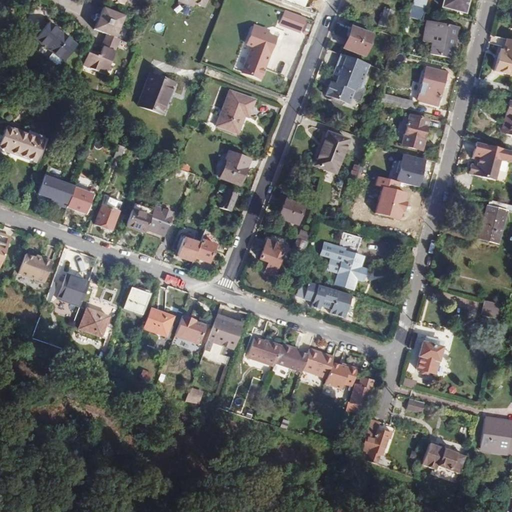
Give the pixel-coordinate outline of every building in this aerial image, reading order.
[(291,0),(291,3),(313,11),(317,0),(291,0)] [(413,0),(412,5),(424,9),(426,0),(413,0)] [(465,13),(468,0),(443,0),(442,7),(465,13)] [(410,6),(404,4),(401,13),(407,14),(410,6)] [(424,9),(412,5),(408,17),(422,21),(426,9),(425,9),(424,9)] [(99,15),(96,22),(93,30),(106,35),(101,46),(103,47),(98,59),(86,54),(82,66),(106,75),(108,70),(109,65),(114,51),(116,52),(120,40),(116,38),(125,16),(102,8),(99,15)] [(394,12),(383,8),(377,25),(387,29),(394,12)] [(305,19),(284,11),(281,19),(302,27),(305,19)] [(375,30),(353,22),(347,37),(350,39),(346,50),(365,57),(368,50),(375,30)] [(77,45),(47,23),(35,40),(64,62),(77,45)] [(459,27),(435,23),(434,28),(426,26),(423,42),(431,43),(429,55),(451,59),(453,44),(455,44),(459,27)] [(267,30),(254,26),(247,46),(252,47),(243,73),(260,79),(275,38),(265,35),(267,30)] [(374,52),(381,32),(375,30),(368,50),(374,52)] [(501,52),(500,52),(495,70),(511,74),(511,41),(507,40),(505,49),(504,53),(501,52)] [(50,54),(46,59),(59,66),(62,61),(50,54)] [(352,59),(341,55),(336,67),(347,71),(352,59)] [(389,73),(394,58),(388,57),(383,71),(389,73)] [(362,83),(368,65),(352,59),(347,71),(336,67),(333,74),(334,75),(338,76),(336,80),(335,82),(333,81),(330,82),(326,92),(328,94),(327,96),(349,104),(352,98),(354,92),(363,87),(362,83)] [(437,106),(447,73),(426,68),(417,101),(437,106)] [(174,83),(148,74),(137,106),(162,115),(174,83)] [(364,89),(363,87),(354,92),(352,98),(360,101),(364,89)] [(253,101),(229,92),(216,126),(237,134),(244,116),(247,117),(253,101)] [(416,103),(383,94),(380,103),(414,112),(416,103)] [(511,102),(507,102),(503,119),(509,121),(506,134),(511,135),(511,102)] [(417,119),(409,117),(403,141),(413,143),(412,148),(416,149),(417,144),(422,145),(423,144),(424,141),(423,139),(426,128),(416,125),(417,119)] [(509,121),(503,119),(499,132),(506,134),(509,121)] [(44,141),(5,126),(0,139),(0,150),(36,163),(44,141)] [(336,174),(348,140),(326,132),(314,166),(336,174)] [(509,164),(511,153),(511,151),(474,142),(470,158),(475,159),(473,165),(470,164),(468,174),(494,181),(499,162),(509,164)] [(124,147),(117,144),(113,157),(119,160),(124,147)] [(240,186),(250,160),(230,153),(220,178),(240,186)] [(416,166),(403,163),(399,178),(412,182),(416,166)] [(195,175),(178,168),(169,165),(166,173),(192,183),(195,175)] [(361,173),(359,172),(351,170),(348,179),(362,183),(364,176),(361,175),(361,173)] [(37,194),(51,199),(53,204),(66,208),(73,189),(73,187),(59,182),(57,179),(45,174),(37,194)] [(94,192),(74,185),(73,187),(73,189),(93,196),(94,192)] [(231,212),(238,191),(220,185),(218,192),(224,194),(219,208),(231,212)] [(383,194),(373,190),(368,203),(378,206),(380,202),(388,205),(394,188),(385,186),(383,194)] [(93,196),(73,189),(66,208),(85,215),(93,196)] [(303,207),(285,200),(278,218),(296,225),(303,207)] [(511,205),(489,200),(479,239),(497,244),(505,211),(511,212),(511,205)] [(118,212),(100,206),(93,225),(111,231),(118,212)] [(151,217),(146,230),(165,237),(173,214),(154,206),(151,217)] [(125,227),(145,234),(146,230),(151,217),(131,210),(125,227)] [(306,242),(308,233),(300,230),(297,239),(303,241),(306,242)] [(199,244),(194,258),(208,263),(212,254),(214,255),(217,247),(215,246),(216,243),(214,239),(210,234),(204,231),(199,244)] [(326,271),(337,274),(334,284),(353,290),(356,281),(360,267),(363,257),(356,254),(361,238),(342,233),(338,247),(323,242),(319,256),(329,259),(326,271)] [(0,244),(7,247),(10,238),(0,234),(0,244)] [(176,257),(192,263),(194,258),(199,244),(183,238),(176,257)] [(303,241),(297,239),(296,238),(292,249),(300,251),(303,241)] [(272,277),(284,247),(266,241),(259,260),(267,263),(263,274),(272,277)] [(134,259),(135,253),(122,250),(121,255),(134,259)] [(41,260),(35,258),(25,255),(19,274),(44,283),(51,261),(42,258),(41,260)] [(367,269),(360,267),(356,281),(362,283),(367,269)] [(79,308),(88,283),(65,275),(57,299),(79,308)] [(432,278),(431,286),(443,290),(445,281),(432,278)] [(343,318),(350,295),(307,283),(302,299),(311,302),(310,307),(318,309),(319,306),(330,309),(329,314),(343,318)] [(148,295),(129,289),(122,309),(141,315),(148,295)] [(497,319),(501,304),(486,300),(483,316),(497,319)] [(108,341),(112,327),(105,324),(107,318),(85,309),(78,329),(108,341)] [(172,318),(149,309),(142,329),(165,337),(169,326),(172,318)] [(224,366),(239,323),(215,315),(200,358),(224,366)] [(255,327),(258,318),(249,315),(246,324),(255,327)] [(195,321),(181,316),(174,335),(198,343),(204,327),(194,323),(195,321)] [(274,363),(280,347),(260,339),(263,331),(255,329),(246,358),(273,367),(274,363)] [(435,374),(443,342),(425,338),(424,343),(422,343),(417,356),(420,357),(417,369),(435,374)] [(301,371),(307,356),(296,352),(297,351),(281,345),(280,347),(274,363),(300,373),(301,371)] [(326,378),(331,363),(333,358),(309,349),(307,356),(301,371),(326,378)] [(324,385),(349,392),(352,383),(356,373),(357,369),(341,364),(341,366),(331,363),(326,378),(324,385)] [(151,376),(141,372),(139,380),(148,383),(151,376)] [(361,374),(356,373),(352,383),(354,384),(349,402),(348,402),(345,411),(356,414),(359,406),(365,407),(371,381),(360,378),(361,374)] [(403,381),(402,387),(414,390),(416,383),(403,381)] [(189,388),(185,401),(199,404),(203,392),(189,388)] [(423,403),(409,399),(406,410),(421,413),(423,403)] [(495,453),(511,455),(511,421),(484,418),(479,446),(495,449),(495,453)] [(370,419),(360,458),(366,460),(369,451),(382,455),(386,439),(389,439),(391,432),(388,431),(388,433),(377,430),(379,421),(370,419)] [(458,475),(464,456),(433,446),(426,467),(439,472),(441,469),(458,475)] [(382,466),(392,469),(393,464),(384,461),(382,466)] [(466,462),(461,481),(474,484),(479,465),(466,462)]
